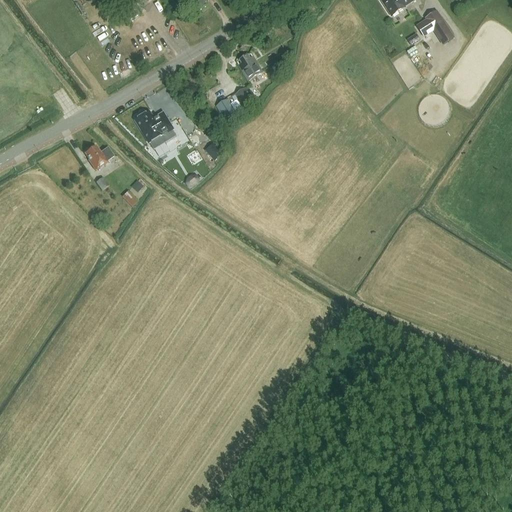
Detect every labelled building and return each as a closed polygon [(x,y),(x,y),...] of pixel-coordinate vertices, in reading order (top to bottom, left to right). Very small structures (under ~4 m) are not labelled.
[(129,0),(135,10),(150,0),(129,0)] [(205,4),(208,2),(206,0),(184,0),(186,4),(187,3),(194,15),(207,7),(205,4)] [(404,8),(416,0),(415,0),(380,0),(392,17),(405,9),(404,8)] [(124,16),(127,21),(140,15),(137,9),(124,16)] [(454,40),(437,13),(426,20),(427,22),(417,28),(424,39),(434,32),(443,46),(454,40)] [(416,35),(412,38),(416,44),(420,41),(416,35)] [(249,83),(264,74),(254,58),(251,60),(248,57),(240,62),(242,65),(239,67),(249,83)] [(255,104),(246,90),(235,96),(243,111),(255,104)] [(237,115),(228,100),(216,108),(225,123),(237,115)] [(136,122),(150,144),(173,130),(163,115),(153,121),(149,114),(136,122)] [(101,155),(95,147),(85,155),(90,162),(89,163),(96,173),(108,164),(108,163),(114,158),(108,149),(101,155)] [(220,158),(210,147),(205,152),(215,163),(220,158)] [(101,192),(109,188),(103,179),(96,183),(101,192)] [(135,184),(128,190),(134,197),(141,190),(135,184)] [(123,198),(133,209),(139,203),(129,193),(123,198)]
